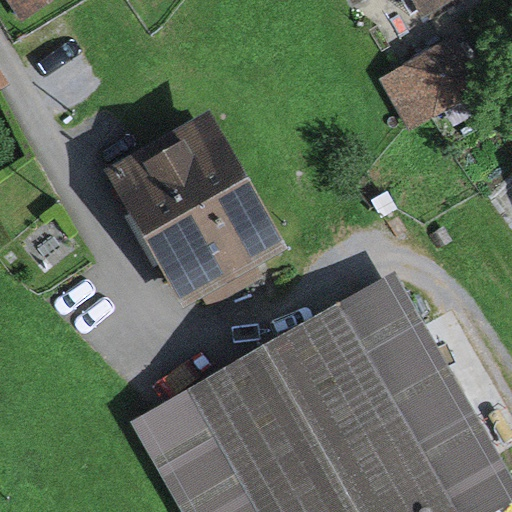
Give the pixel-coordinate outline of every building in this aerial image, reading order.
[(14,0),(23,14),(45,0),(14,0)] [(447,0),(383,0),(401,29),(447,0)] [(455,41),(381,81),(409,132),(482,92),(455,41)] [(267,245),(205,136),(124,181),(186,290),(267,245)] [(483,511),(502,502),(386,298),(153,429),(200,511),(483,511)]
